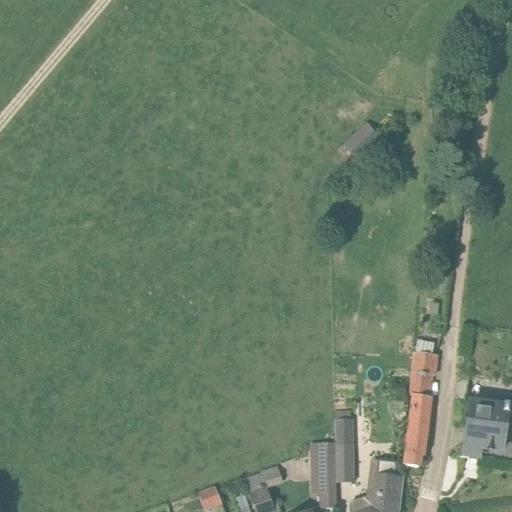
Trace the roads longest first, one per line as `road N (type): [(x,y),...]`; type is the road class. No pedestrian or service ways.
road 1 (track): [(481,117),(354,103),(283,160),(209,198),(0,250)]
road 2 (track): [(452,326),(484,99),(508,0)]
road 3 (unclassified): [(425,511),(452,326)]
road 4 (track): [(104,0),(0,123)]
